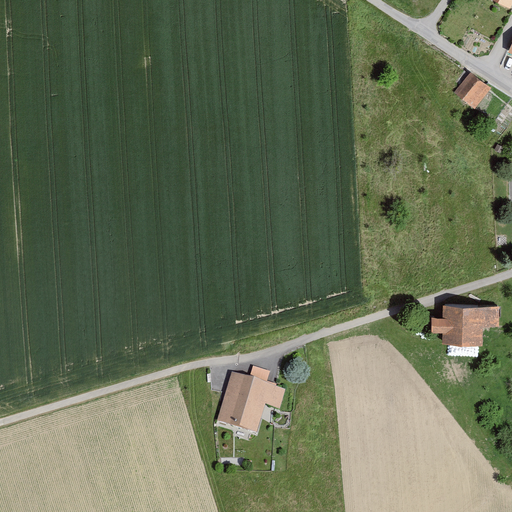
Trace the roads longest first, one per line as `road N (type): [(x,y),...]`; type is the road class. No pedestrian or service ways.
road 1 (track): [(249,357),(202,361),(0,422)]
road 2 (unclassified): [(511,87),(378,0)]
